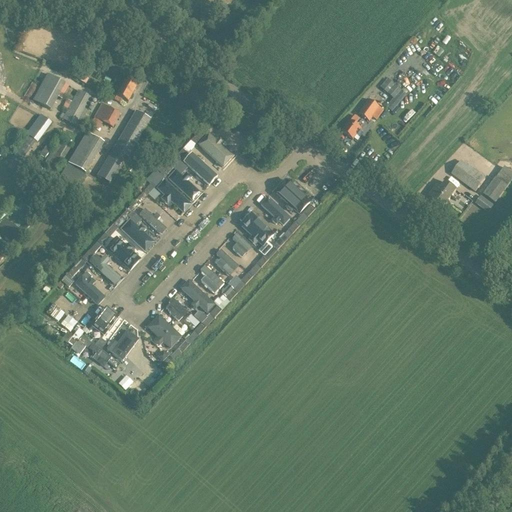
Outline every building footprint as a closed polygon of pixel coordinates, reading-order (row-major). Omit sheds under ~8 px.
[(76,76),(82,79),(86,73),(79,70),(76,76)] [(65,85),(47,75),(33,101),(51,111),(65,85)] [(405,95),(387,80),(381,87),(393,98),(382,111),(368,100),(358,114),(369,122),(372,118),(376,121),(386,108),(391,111),(405,95)] [(122,100),(128,103),(136,88),(124,82),(114,100),(120,104),(122,100)] [(78,92),(65,116),(62,114),(59,118),(78,128),(81,129),(87,120),(83,118),(93,100),(78,92)] [(102,105),(94,118),(112,128),(120,114),(102,105)] [(113,150),(127,158),(150,120),(136,111),(113,150)] [(17,167),(31,148),(35,143),(37,141),(51,122),(42,116),(9,162),(17,167)] [(358,121),(353,117),(350,123),(349,122),(341,133),(352,141),(360,130),(354,126),(358,121)] [(68,164),(84,174),(103,142),(87,132),(68,164)] [(198,133),(190,141),(194,144),(202,137),(198,133)] [(223,170),(233,159),(209,137),(199,149),(223,170)] [(63,143),(57,154),(50,164),(58,169),(71,148),(63,143)] [(182,150),(175,158),(179,161),(186,153),(182,150)] [(204,191),(214,180),(190,158),(180,170),(204,191)] [(485,180),(461,162),(450,176),(475,194),(485,180)] [(167,167),(159,175),(163,178),(170,170),(167,167)] [(511,179),(511,174),(504,168),(496,180),(494,179),(483,196),(495,205),(507,188),(506,188),(511,179)] [(190,206),(201,195),(176,173),(166,184),(190,206)] [(151,183),(144,191),(148,195),(155,187),(151,183)] [(455,191),(444,184),(441,188),(437,186),(428,199),(443,209),(455,191)] [(180,218),(190,207),(166,185),(156,196),(180,218)] [(310,207),(286,185),(276,196),(300,218),(303,214),(310,207)] [(494,206),(480,196),(474,204),(488,215),(494,206)] [(136,200),(128,208),(132,212),(139,204),(136,200)] [(167,233),(177,222),(153,200),(143,212),(167,233)] [(229,201),(222,211),(226,214),(234,204),(229,201)] [(295,223),(270,201),(260,213),(284,234),(295,223)] [(310,207),(303,214),(307,218),(314,210),(310,207)] [(120,217),(113,225),(116,228),(124,221),(120,217)] [(278,240),(254,219),(244,230),(268,251),(278,240)] [(157,244),(133,222),(123,233),(147,255),(157,244)] [(295,223),(287,231),(291,235),(298,227),(295,223)] [(189,236),(197,228),(194,224),(185,233),(189,236)] [(104,234),(97,242),(101,245),(108,237),(104,234)] [(263,257),(239,235),(228,247),(252,268),(263,257)] [(142,261),(117,239),(107,251),(131,272),(142,261)] [(279,240),(272,248),(275,251),(283,244),(279,240)] [(89,251),(82,259),(85,262),(93,254),(89,251)] [(246,273),(222,252),(212,263),(236,284),(246,273)] [(263,257),(256,265),(260,268),(267,260),(263,257)] [(123,282),(98,260),(88,272),(112,293),(123,282)] [(73,267),(66,275),(70,279),(77,271),(73,267)] [(231,289),(207,268),(197,279),(221,301),(231,289)] [(248,274),(241,282),(244,285),(252,277),(248,274)] [(98,309),(109,297),(85,276),(74,287),(98,309)] [(214,307),(190,285),(180,297),(204,318),(214,307)] [(232,291),(225,298),(229,302),(236,294),(232,291)] [(199,324),(175,302),(165,314),(189,335),(199,324)] [(217,307),(209,315),(213,319),(221,311),(217,307)] [(119,320),(107,311),(88,336),(99,346),(119,320)] [(182,340),(157,319),(147,330),(171,351),(182,340)] [(201,324),(194,332),(198,335),(205,328),(201,324)] [(142,339),(130,329),(109,354),(120,364),(142,339)] [(186,341),(178,349),(182,352),(189,344),(186,341)] [(147,348),(155,353),(160,347),(152,342),(147,348)] [(100,350),(91,344),(88,348),(97,355),(100,350)] [(153,387),(167,374),(162,370),(168,365),(157,353),(149,361),(152,364),(141,374),(153,387)] [(119,364),(110,357),(107,362),(116,368),(119,364)]
